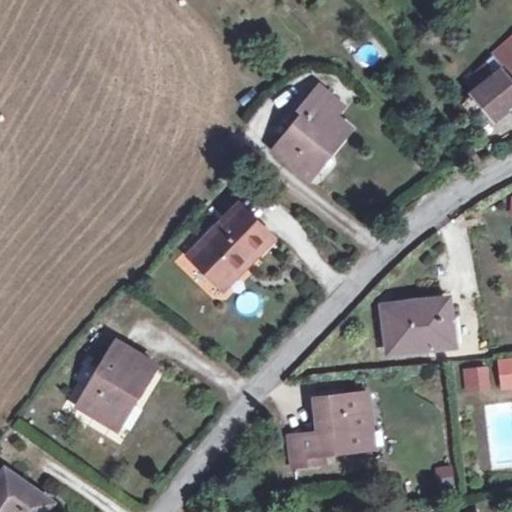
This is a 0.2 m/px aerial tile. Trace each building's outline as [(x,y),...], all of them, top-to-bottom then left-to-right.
[(503,94),(511,105),(511,35),(493,52),(504,66),(474,92),(492,113),(504,104),(499,98),(503,94)] [(304,115),(274,152),(308,180),(320,165),(316,161),(335,138),(340,142),(349,129),(335,117),(343,107),(319,87),(300,111),(304,115)] [(482,140),(470,148),(480,159),(491,152),(482,140)] [(470,148),(451,162),(462,174),(481,162),(480,159),(470,148)] [(240,204),(190,256),(219,285),(242,261),(245,264),(273,236),(240,204)] [(448,302),(386,308),(391,352),(452,345),(462,344),(460,319),(450,319),(448,302)] [(117,341),(78,406),(111,426),(131,393),(137,397),(156,365),(117,341)] [(487,369),(469,372),(471,386),(489,384),(487,369)] [(471,386),(469,372),(464,372),(467,394),(489,391),(489,384),(471,386)] [(117,430),(137,397),(131,393),(111,426),(117,430)] [(372,429),(368,394),(316,399),(320,434),(290,438),(293,467),(325,464),(324,453),(363,449),(362,430),(372,429)] [(374,448),(372,429),(362,430),(363,449),(374,448)] [(454,481),(453,465),(435,466),(436,482),(454,481)] [(5,469),(0,476),(0,511),(45,511),(52,503),(5,469)]
